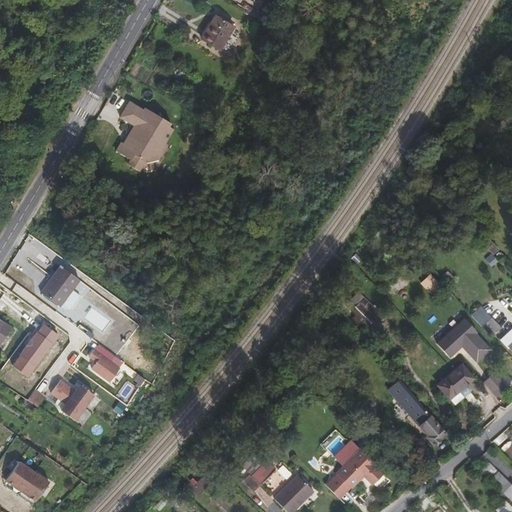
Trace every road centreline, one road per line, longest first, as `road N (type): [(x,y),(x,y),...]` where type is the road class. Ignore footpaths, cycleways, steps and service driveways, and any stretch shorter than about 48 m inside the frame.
road 1 (track): [(109,440),(171,300),(237,72),(273,0)]
road 2 (secondary): [(0,252),(148,0)]
road 3 (residential): [(511,405),(385,511)]
